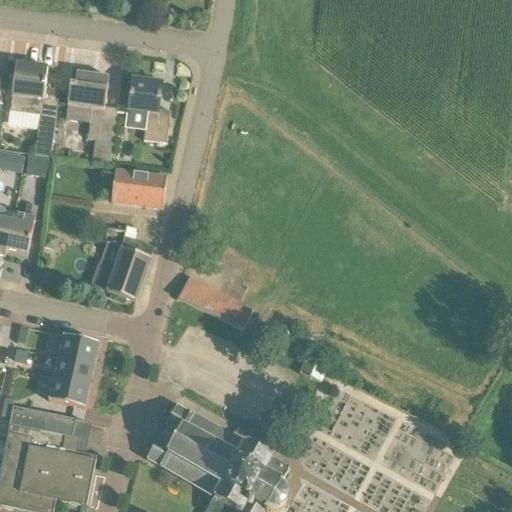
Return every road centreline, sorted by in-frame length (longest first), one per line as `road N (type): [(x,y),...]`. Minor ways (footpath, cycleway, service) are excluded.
road 1 (unclassified): [(148,334),(213,56)]
road 2 (residential): [(213,56),(0,22)]
road 3 (unclassified): [(107,511),(148,334)]
road 4 (residential): [(148,334),(0,301)]
